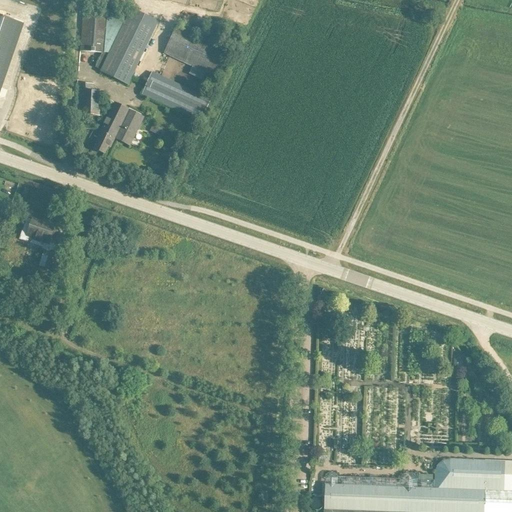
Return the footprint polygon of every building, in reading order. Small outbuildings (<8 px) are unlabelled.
[(96,67),(102,70),(126,19),(108,11),(107,15),(104,54),(102,54),(96,67)] [(80,52),(102,54),(104,54),(107,15),(83,13),(80,52)] [(0,90),(23,24),(0,15),(0,90)] [(126,19),(102,70),(101,72),(104,74),(122,83),(129,86),(157,28),(128,15),(126,19)] [(165,55),(215,77),(226,52),(175,30),(165,55)] [(142,95),(201,122),(211,100),(152,73),(142,95)] [(92,84),(87,84),(77,84),(76,116),(99,116),(99,106),(100,92),(92,91),(92,84)] [(115,138),(129,111),(115,104),(100,133),(96,142),(98,143),(95,149),(104,154),(108,147),(110,148),(115,138)] [(143,118),(129,111),(115,138),(130,146),(134,137),(143,118)] [(154,125),(151,131),(159,135),(162,129),(154,125)] [(43,248),(45,249),(50,251),(55,252),(57,246),(49,244),(56,224),(47,221),(46,224),(33,219),(32,220),(27,218),(20,239),(24,240),(28,242),(28,240),(29,240),(30,235),(41,238),(40,241),(45,242),(43,248)] [(50,251),(45,267),(57,272),(63,255),(55,252),(50,251)] [(325,488),(323,511),(511,511),(511,461),(450,459),(443,461),(437,466),(434,474),(434,481),(418,480),(418,479),(416,476),(413,474),(406,473),(403,475),(400,478),(400,479),(338,477),(337,474),(335,473),(328,473),(327,474),(325,477),(325,484),(325,488)]
